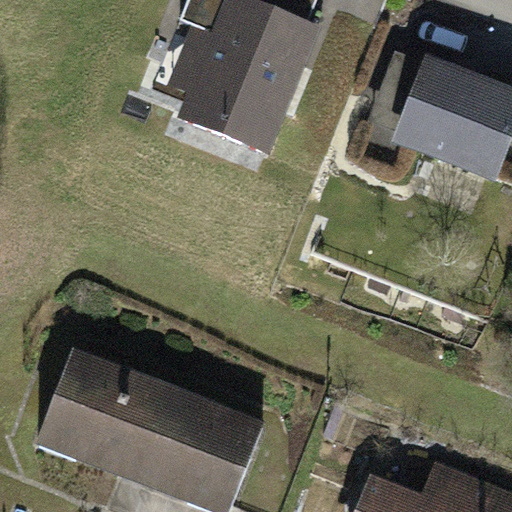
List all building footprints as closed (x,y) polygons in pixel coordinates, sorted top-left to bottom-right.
[(309,28),(320,3),(312,0),(191,0),(183,22),(221,38),(187,121),(267,153),(317,31),(309,28)] [(511,139),(511,97),(434,68),(405,141),(498,177),(511,139)] [(252,191),(144,146),(120,203),(228,248),(252,191)] [(353,271),(332,262),(325,279),(347,288),(353,271)] [(43,441),(227,511),(235,511),(267,430),(77,355),(43,441)] [(427,511),(377,491),(368,511),(511,511),(511,506),(452,482),(439,511),(427,511)]
